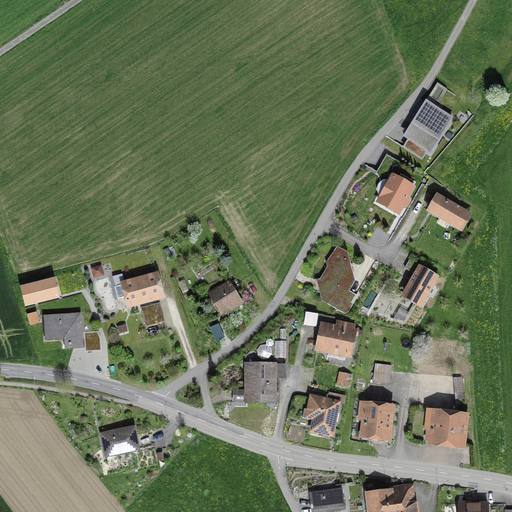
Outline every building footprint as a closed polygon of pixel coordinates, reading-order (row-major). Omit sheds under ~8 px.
[(427,152),(431,154),(453,117),(427,101),(405,138),(407,140),(403,148),(422,160),(427,152)] [(376,203),(399,216),(403,210),(406,211),(413,199),(410,198),(416,187),(392,174),(376,203)] [(462,233),(473,214),(437,194),(426,213),(438,220),(436,223),(447,230),(449,226),(462,233)] [(347,253),(337,247),(326,263),(327,267),(320,280),(315,281),(318,293),(319,293),(322,302),(344,314),(348,313),(358,296),(350,291),(355,281),(347,253)] [(168,248),(163,250),(166,258),(172,256),(168,248)] [(93,279),(104,276),(101,266),(90,269),(93,279)] [(421,310),(439,278),(419,266),(401,298),(421,310)] [(123,298),(127,310),(165,300),(159,275),(158,273),(124,282),(122,275),(113,277),(116,287),(114,287),(118,299),(123,298)] [(25,308),(60,299),(55,279),(20,288),(25,308)] [(189,290),(184,280),(178,282),(183,293),(189,290)] [(221,316),(230,310),(231,312),(244,305),(229,281),(218,288),(218,287),(207,294),(221,316)] [(160,304),(142,309),(147,327),(165,322),(160,304)] [(404,322),(409,313),(400,308),(393,320),(404,322)] [(38,320),(35,313),(25,317),(28,325),(38,320)] [(304,325),(317,327),(319,315),(306,313),(304,325)] [(64,340),(65,350),(84,349),(82,314),(44,317),(45,341),(64,340)] [(336,326),(321,323),(315,351),(337,356),(335,364),(343,365),(345,358),(351,359),(356,336),(362,337),(363,331),(359,330),(359,328),(355,327),(356,325),(337,321),(336,326)] [(223,333),(219,324),(209,328),(214,337),(223,333)] [(128,332),(126,325),(117,328),(119,334),(128,332)] [(86,353),(102,352),(100,333),(85,334),(86,353)] [(272,347),(274,345),(273,341),(270,339),(267,340),(265,343),(266,345),(260,346),(257,349),(257,356),(262,360),(268,359),(272,355),(271,349),(269,347),(272,347)] [(286,342),(274,342),(274,358),(286,358),(286,342)] [(418,364),(435,365),(436,355),(418,355),(418,364)] [(245,363),(245,390),(233,390),(233,401),(246,401),(246,403),(277,404),(277,379),(287,380),(287,365),(277,365),(277,364),(245,363)] [(392,366),(375,364),(373,382),(389,384),(392,366)] [(443,375),(444,368),(419,366),(418,372),(443,375)] [(348,388),(351,375),(339,372),(336,385),(348,388)] [(461,377),(453,378),(456,406),(464,405),(461,377)] [(345,405),(346,397),(330,393),(328,399),(310,395),(306,410),(304,409),(302,419),(312,421),(309,433),(334,438),(341,405),(345,405)] [(357,421),(361,422),(359,440),(362,440),(362,441),(387,444),(387,443),(391,443),(395,406),(364,403),(364,400),(359,400),(359,405),(357,404),(356,417),(358,418),(357,421)] [(426,431),(425,441),(429,442),(428,446),(465,450),(469,414),(426,409),(424,431),(426,431)] [(105,458),(140,451),(135,426),(99,433),(105,458)] [(165,460),(163,452),(156,454),(158,462),(165,460)] [(418,511),(418,502),(415,503),(413,484),(389,486),(389,490),(365,493),(366,511),(418,511)] [(343,488),(309,493),(311,511),(334,511),(335,511),(346,511),(343,488)] [(489,511),(489,503),(480,503),(480,505),(471,505),(471,502),(458,502),(458,511),(489,511)]
